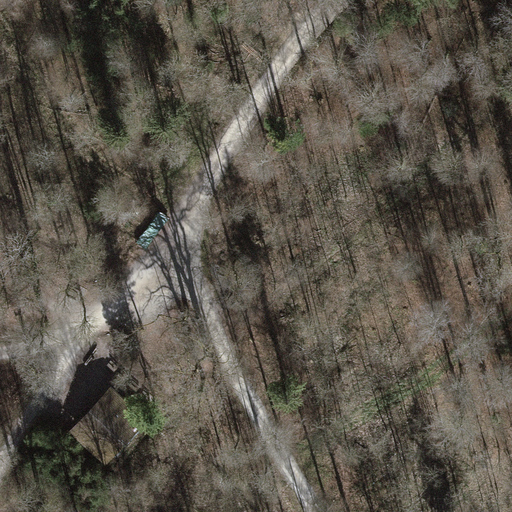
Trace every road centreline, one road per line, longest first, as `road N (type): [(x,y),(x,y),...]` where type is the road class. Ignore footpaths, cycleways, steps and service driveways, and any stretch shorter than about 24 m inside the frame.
road 1 (track): [(172,243),(321,511)]
road 2 (track): [(340,0),(303,33),(194,189),(172,243)]
road 3 (track): [(70,341),(0,471)]
road 4 (track): [(82,327),(172,243)]
